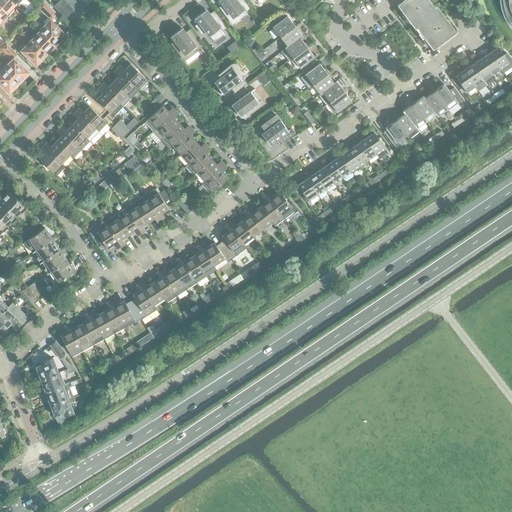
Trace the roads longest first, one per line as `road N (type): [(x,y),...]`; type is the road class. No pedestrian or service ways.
road 1 (tertiary): [(41,464),(511,160)]
road 2 (motorway): [(75,511),(511,217)]
road 3 (unclassified): [(118,511),(511,247)]
road 4 (primary): [(386,274),(18,511)]
road 5 (residential): [(104,279),(125,275),(181,227),(208,222),(258,178)]
road 6 (residential): [(258,178),(138,45)]
road 7 (tertiary): [(1,158),(122,30)]
road 8 (residential): [(258,178),(311,142),(327,142),(400,87)]
road 9 (tertiary): [(115,21),(0,142)]
road 10 (residential): [(104,279),(54,207),(1,158)]
road 11 (motorway): [(511,190),(386,274)]
road 12 (residential): [(6,367),(104,279)]
road 13 (residential): [(400,87),(372,52),(351,50),(336,29),(340,0)]
